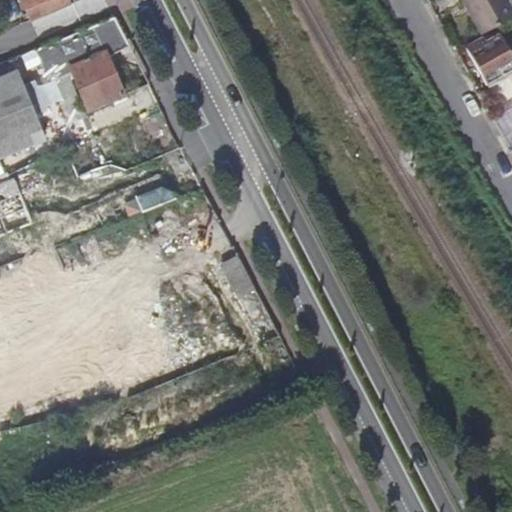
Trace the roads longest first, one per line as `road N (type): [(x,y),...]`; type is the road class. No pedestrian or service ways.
road 1 (secondary): [(153,0),(416,511)]
road 2 (secondary): [(447,511),(185,0)]
road 3 (residential): [(402,0),(511,196)]
